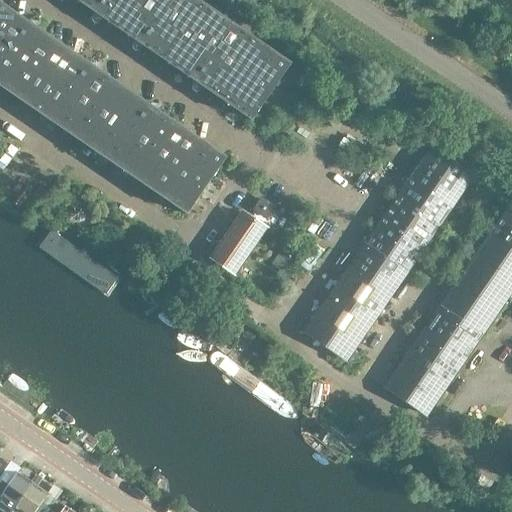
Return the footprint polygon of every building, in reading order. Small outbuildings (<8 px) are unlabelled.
[(273,54),(193,0),(77,0),(236,108),(235,110),(252,121),(261,108),(260,107),(280,78),(281,78),(291,65),(273,53),(273,54)] [(208,148),(0,5),(0,84),(171,202),(170,203),(187,215),(197,202),(195,201),(216,172),(217,172),(226,159),(209,147),(208,148)] [(447,216),(473,178),(432,149),(406,187),(447,216)] [(447,216),(406,187),(392,207),(433,235),(447,216)] [(266,218),(272,208),(261,200),(254,210),(266,218)] [(511,252),(511,204),(490,237),(511,252)] [(433,235),(392,207),(384,218),(425,247),(433,235)] [(235,275),(266,230),(242,214),(211,258),(235,275)] [(387,302),(425,247),(384,218),(346,274),(387,302)] [(47,229),(35,246),(105,297),(118,279),(47,229)] [(509,297),(511,292),(511,252),(490,237),(468,269),(509,297)] [(487,329),(509,297),(468,269),(446,301),(487,329)] [(367,332),(387,302),(346,274),(326,303),(367,332)] [(465,361),(487,329),(446,301),(424,333),(465,361)] [(367,332),(326,303),(316,318),(357,346),(367,332)] [(357,346),(316,318),(306,332),(347,361),(357,346)] [(443,393),(465,361),(424,333),(402,365),(443,393)] [(443,393),(402,365),(387,387),(427,416),(443,393)] [(18,472),(7,488),(1,484),(0,485),(0,498),(15,509),(33,483),(18,472)] [(49,494),(33,483),(15,509),(13,511),(44,511),(48,507),(42,503),(49,494)]
